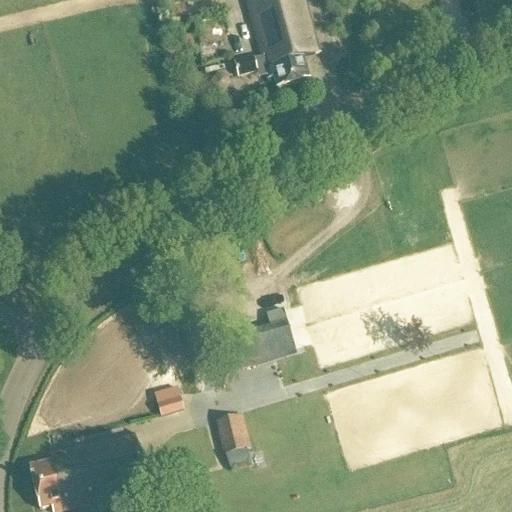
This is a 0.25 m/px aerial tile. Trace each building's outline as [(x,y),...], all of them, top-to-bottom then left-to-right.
[(236,79),(244,77),(257,74),(259,79),(264,78),(265,86),(271,85),(273,94),(307,86),(302,64),(318,60),(303,0),(278,0),(246,8),(259,61),(254,62),(253,59),(233,64),(236,79)] [(267,329),(231,341),(217,345),(226,373),(239,369),(276,357),(267,329)] [(180,402),(158,409),(161,420),(183,413),(180,402)] [(241,421),(215,426),(222,460),(248,455),(241,421)] [(49,511),(72,511),(147,495),(134,441),(52,460),(53,465),(30,471),(39,511),(43,511),(49,511)]
